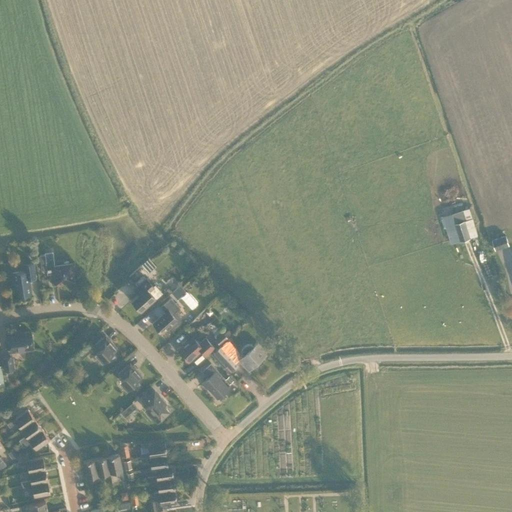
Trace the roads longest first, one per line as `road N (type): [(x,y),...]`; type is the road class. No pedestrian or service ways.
road 1 (unclassified): [(226,437),(291,383),(339,361),(511,354)]
road 2 (residential): [(0,316),(65,306),(104,312),(136,335),(226,437)]
